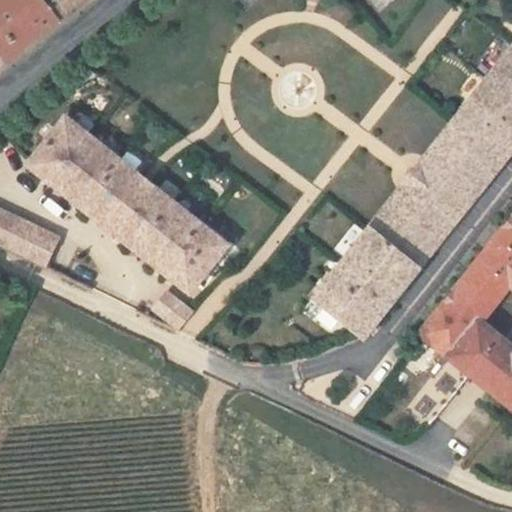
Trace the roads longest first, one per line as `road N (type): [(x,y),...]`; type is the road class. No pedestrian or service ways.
road 1 (track): [(511,172),(377,360),(323,378),(256,379),(0,265)]
road 2 (track): [(511,507),(256,379)]
road 3 (secondary): [(0,95),(118,0)]
road 4 (track): [(226,366),(199,424),(208,511)]
